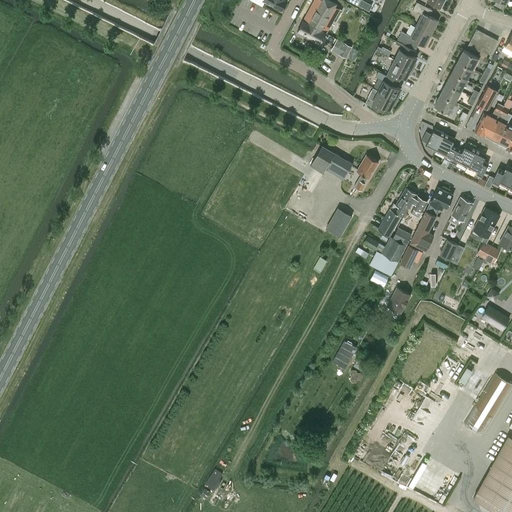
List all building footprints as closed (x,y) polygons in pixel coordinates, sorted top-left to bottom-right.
[(323,0),(313,0),(303,20),(297,31),(320,44),(339,8),(323,0)] [(416,25),(432,33),(439,20),(429,15),(432,9),(417,1),(413,9),(422,14),(416,25)] [(425,46),(432,33),(416,25),(410,35),(402,31),(398,38),(416,48),(419,43),(425,46)] [(476,29),(471,40),(476,43),(482,32),(476,29)] [(482,45),(487,35),(482,32),(476,43),(482,45)] [(487,48),(492,38),(487,35),(482,45),(487,48)] [(487,48),(492,51),(498,40),(492,38),(487,48)] [(338,39),(332,50),(344,57),(351,46),(338,39)] [(471,40),(468,45),(489,56),(492,51),(487,48),(482,45),(476,43),(471,40)] [(399,49),(394,59),(413,69),(416,63),(414,62),(417,58),(412,55),(415,50),(403,44),(402,45),(401,48),(400,49),(399,49)] [(463,50),(457,61),(472,69),(478,57),(463,50)] [(387,74),(399,81),(402,76),(406,78),(409,73),(410,74),(413,69),(394,59),(389,69),(390,69),(387,74)] [(509,62),(504,59),(501,65),(506,67),(509,62)] [(457,61),(452,72),(466,80),(472,69),(457,61)] [(483,74),(487,77),(491,70),(486,68),(483,74)] [(452,72),(446,83),(461,91),(466,80),(452,72)] [(397,86),(399,81),(387,74),(384,80),(384,79),(378,89),(397,99),(400,94),(398,93),(401,88),(397,86)] [(484,83),(487,77),(483,74),(479,81),(484,83)] [(446,83),(440,94),(455,102),(461,91),(446,83)] [(478,103),(489,108),(498,90),(487,85),(478,103)] [(397,99),(378,89),(373,87),(365,102),(383,111),(386,106),(390,108),(393,104),(394,105),(397,99)] [(471,96),(476,99),(479,93),(474,90),(471,96)] [(455,102),(440,94),(434,105),(449,113),(455,102)] [(472,106),(476,99),(471,96),(468,103),(472,106)] [(498,103),(492,116),(484,112),(475,130),(484,135),(485,134),(489,136),(503,109),(502,108),(503,106),(503,105),(498,103)] [(502,108),(503,109),(489,136),(498,141),(507,124),(511,114),(507,112),(508,109),(503,106),(502,108)] [(464,120),(468,113),(463,111),(460,117),(464,120)] [(511,125),(511,126),(507,124),(498,141),(507,145),(511,136),(511,125)] [(436,151),(444,133),(434,128),(432,134),(430,137),(424,135),(422,140),(427,143),(426,146),(436,151)] [(436,151),(446,156),(444,159),(450,161),(455,150),(450,148),(452,144),(455,138),(444,133),(436,151)] [(354,162),(335,151),(323,144),(311,164),(324,171),(326,167),(344,178),(354,162)] [(461,153),(455,150),(450,161),(456,164),(457,161),(467,166),(476,149),(465,144),(461,153)] [(486,154),(476,149),(467,166),(483,174),(487,166),(482,164),(486,154)] [(369,176),(379,160),(367,154),(358,169),(363,172),(360,176),(362,177),(358,184),(356,183),(355,185),(362,189),(366,182),(365,182),(369,176)] [(509,187),(511,181),(511,167),(507,165),(503,174),(497,171),(494,177),(492,182),(498,185),(499,182),(509,187)] [(479,177),(476,182),(483,185),(485,180),(479,177)] [(438,185),(410,240),(426,249),(434,233),(428,230),(436,214),(435,213),(439,205),(442,207),(443,205),(447,207),(454,193),(438,185)] [(407,187),(402,195),(412,201),(411,203),(415,205),(413,207),(421,212),(422,210),(423,209),(425,205),(424,204),(427,199),(422,197),(423,195),(418,193),(418,194),(417,193),(407,187)] [(394,202),(378,228),(390,235),(402,215),(404,216),(411,203),(412,201),(402,195),(396,203),(394,202)] [(452,214),(449,219),(461,225),(463,220),(464,220),(473,202),(461,196),(452,214)] [(477,252),(486,257),(492,245),(487,242),(490,236),(489,236),(500,214),(485,206),(473,228),(485,234),(481,240),(483,241),(477,252)] [(340,236),(352,215),(344,211),(341,216),(335,212),(326,228),(340,236)] [(409,226),(415,229),(421,216),(416,213),(409,226)] [(511,224),(511,227),(508,232),(506,230),(499,242),(511,248),(511,224)] [(405,231),(401,239),(407,242),(411,234),(405,231)] [(390,235),(381,252),(398,261),(407,244),(390,235)] [(379,242),(368,236),(364,242),(375,249),(379,242)] [(448,238),(445,244),(450,246),(448,251),(454,254),(459,243),(448,238)] [(408,243),(399,260),(409,265),(418,248),(408,243)] [(450,246),(445,244),(440,254),(448,258),(451,260),(454,254),(448,251),(450,246)] [(492,245),(486,257),(494,261),(500,249),(492,245)] [(366,257),(369,253),(359,246),(356,251),(366,257)] [(398,261),(377,250),(370,264),(391,275),(398,261)] [(325,260),(320,257),(313,269),(319,272),(325,260)] [(484,260),(478,257),(473,266),(479,269),(484,260)] [(375,269),(370,279),(382,286),(388,276),(375,269)] [(410,294),(397,287),(387,305),(384,311),(397,318),(400,312),(410,294)] [(485,296),(494,301),(499,292),(491,287),(485,296)] [(499,312),(488,306),(482,316),(492,323),(498,313),(499,312)] [(464,332),(489,341),(493,331),(468,322),(464,332)] [(351,373),(352,376),(350,378),(352,381),(355,381),(357,378),(360,379),(361,376),(360,373),(357,373),(355,370),(352,370),(351,373)] [(487,435),(511,390),(511,381),(497,373),(468,425),(487,435)] [(500,511),(511,511),(511,436),(509,434),(474,497),(500,511)] [(205,488),(201,494),(206,498),(210,491),(205,488)]
